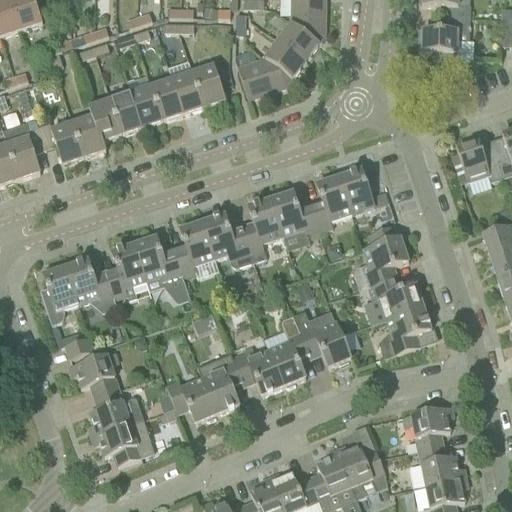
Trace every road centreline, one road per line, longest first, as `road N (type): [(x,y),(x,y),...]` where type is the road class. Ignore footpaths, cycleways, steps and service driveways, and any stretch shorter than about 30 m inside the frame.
road 1 (residential): [(121,511),(269,449),(301,419),(362,395),(481,375)]
road 2 (tertiary): [(0,242),(336,128),(353,110)]
road 3 (residential): [(481,375),(406,137),(353,110)]
road 4 (residential): [(53,507),(49,443),(0,301)]
road 5 (residential): [(510,511),(481,375)]
